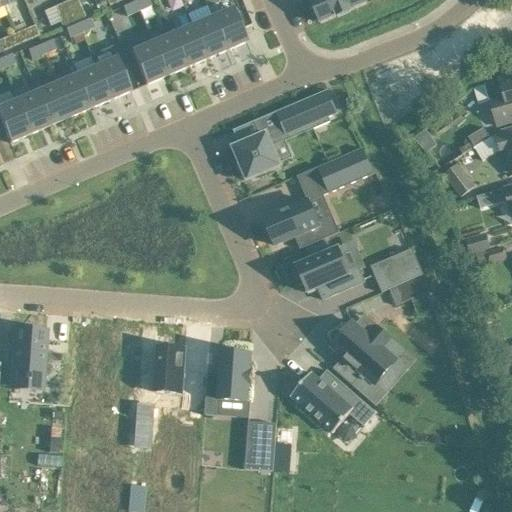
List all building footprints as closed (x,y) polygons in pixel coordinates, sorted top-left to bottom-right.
[(76,23),(86,19),(78,0),(68,0),(66,1),(76,23)] [(151,6),(148,0),(139,0),(135,2),(139,11),(151,6)] [(310,0),(312,4),(309,5),(316,22),(320,21),(321,24),(367,4),(364,0),(310,0)] [(55,6),(43,11),(50,26),(61,21),(63,26),(64,28),(76,23),(66,1),(55,6)] [(139,11),(135,2),(123,7),(127,16),(139,11)] [(246,42),(232,8),(211,17),(226,51),(246,42)] [(226,51),(211,17),(192,26),(206,60),(226,51)] [(82,33),(94,28),(90,19),(78,24),(82,33)] [(78,24),(66,29),(68,34),(70,38),(82,33),(78,24)] [(35,25),(15,33),(20,44),(40,35),(35,25)] [(206,60),(192,26),(172,34),(186,68),(206,60)] [(15,33),(8,36),(12,47),(20,44),(15,33)] [(186,68),(172,34),(152,42),(166,77),(186,68)] [(56,50),(52,40),(40,46),(44,55),(56,50)] [(131,51),(146,85),(166,77),(152,42),(131,51)] [(44,55),(40,46),(28,51),(32,60),(44,55)] [(15,64),(11,55),(0,59),(0,62),(3,69),(15,64)] [(131,92),(116,58),(96,66),(110,101),(131,92)] [(110,101),(96,66),(76,75),(90,109),(110,101)] [(90,109),(76,75),(56,83),(70,118),(90,109)] [(490,102),(497,127),(511,122),(511,76),(499,80),(485,85),(490,102)] [(70,118),(56,83),(36,92),(50,126),(70,118)] [(234,148),(241,164),(238,165),(244,180),(247,179),(248,181),(281,167),(271,143),(338,114),(328,90),(276,113),(256,122),(261,136),(234,148)] [(50,126),(36,92),(16,100),(31,135),(50,126)] [(0,107),(0,120),(10,143),(31,135),(16,100),(0,107)] [(475,148),(490,139),(484,128),(468,138),(471,143),(459,150),(463,155),(475,148)] [(490,139),(475,148),(483,162),(500,152),(505,150),(509,166),(511,175),(511,128),(507,130),(502,132),(490,139)] [(236,130),(218,138),(224,151),(242,143),(236,130)] [(363,149),(319,168),(330,194),(374,175),(363,149)] [(461,198),(475,187),(458,164),(444,175),(461,198)] [(319,226),(309,201),(265,220),(275,246),(295,237),(301,250),(340,233),(334,220),(319,226)] [(472,238),(465,240),(470,255),(476,254),(490,250),(486,234),(472,238)] [(298,268),(293,270),(300,286),(304,284),(306,287),(308,293),(318,289),(322,297),(323,301),(365,283),(359,269),(345,274),(335,251),(331,252),(328,243),(308,251),(312,260),(297,267),(298,268)] [(502,248),(485,253),(488,264),(505,259),(502,248)] [(412,250),(371,268),(382,293),(397,287),(423,276),(412,250)] [(423,276),(397,287),(404,304),(412,300),(428,293),(423,276)] [(342,356),(361,373),(351,385),(375,406),(386,393),(375,384),(396,360),(381,348),(390,337),(376,325),(367,336),(350,321),(333,341),(340,347),(337,351),(342,356)] [(14,329),(11,378),(24,379),(24,381),(29,381),(29,379),(43,380),(46,331),(14,329)] [(156,347),(152,392),(182,394),(185,350),(156,347)] [(250,373),(251,355),(223,353),(221,375),(208,374),(205,416),(220,417),(221,401),(247,403),(249,385),(250,385),(251,373),(250,373)] [(376,414),(327,371),(319,380),(312,373),(291,398),(333,434),(350,415),(364,428),(376,414)] [(136,407),(134,435),(148,436),(150,408),(136,407)] [(277,425),(249,423),(246,471),(274,472),(276,441),(277,425)] [(61,426),(43,425),(41,452),(60,453),(61,426)] [(132,480),(130,504),(144,505),(146,481),(132,480)]
